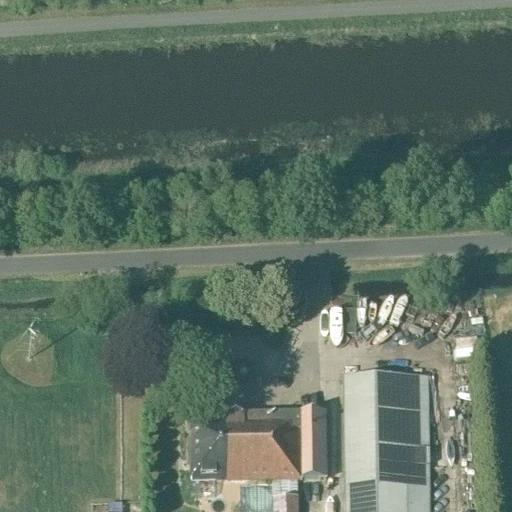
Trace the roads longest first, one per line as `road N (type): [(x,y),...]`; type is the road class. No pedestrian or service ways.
road 1 (unclassified): [(0,270),(511,241)]
road 2 (unclassified): [(0,32),(511,5)]
